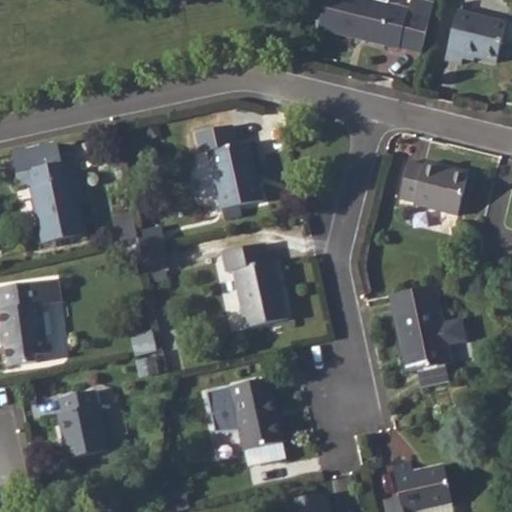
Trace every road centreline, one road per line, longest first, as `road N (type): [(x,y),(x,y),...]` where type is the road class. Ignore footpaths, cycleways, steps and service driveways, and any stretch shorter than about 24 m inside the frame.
road 1 (residential): [(379,106),(241,78),(0,128)]
road 2 (residential): [(379,106),(340,243),(339,273),(370,430)]
road 3 (residential): [(511,140),(379,106)]
